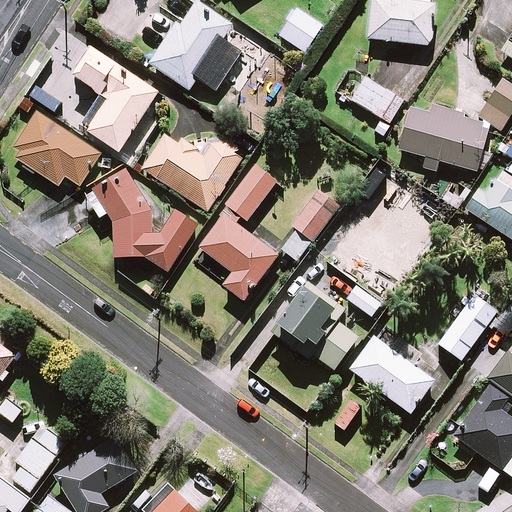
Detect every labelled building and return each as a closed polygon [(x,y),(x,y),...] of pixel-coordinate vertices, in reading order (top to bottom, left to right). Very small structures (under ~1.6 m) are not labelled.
[(429,5),(429,0),(403,0),(403,2),(381,0),(371,0),(367,40),(430,47),(434,6),(429,5)] [(218,36),(227,22),(196,2),(184,22),(179,19),(149,66),(189,92),(197,79),(217,92),(219,89),(237,100),(251,79),(233,67),(243,52),(218,36)] [(322,27),(295,10),(278,37),(305,53),(322,27)] [(511,35),(501,53),(511,60),(511,35)] [(79,127),(118,153),(121,149),(129,155),(140,139),(132,133),(157,95),(89,49),(71,76),(100,97),(79,127)] [(290,73),(273,61),(261,79),(278,90),(290,73)] [(403,102),(365,78),(351,100),(389,125),(403,102)] [(511,113),(511,87),(502,81),(479,118),(500,132),(511,113)] [(277,99),(258,85),(243,106),(262,120),(277,99)] [(489,125),(430,107),(428,115),(410,109),(397,150),(425,159),(423,169),(435,173),(439,162),(475,173),(489,125)] [(100,156),(37,113),(9,155),(58,187),(65,177),(79,187),(100,156)] [(202,159),(165,135),(142,171),(207,213),(241,160),(213,142),(202,159)] [(382,162),(374,173),(391,186),(400,175),(382,162)] [(276,183),(254,167),(224,207),(227,210),(198,249),(232,274),(222,287),(243,302),(282,250),(246,223),(276,183)] [(511,179),(499,170),(480,199),(474,196),(464,210),(511,242),(511,179)] [(160,233),(127,173),(93,192),(99,202),(99,201),(114,227),(116,259),(143,257),(167,273),(197,227),(174,212),(160,233)] [(339,207),(317,191),(291,227),(313,243),(339,207)] [(349,246),(327,229),(308,254),(330,270),(349,246)] [(346,307),(307,281),(270,334),(308,360),(311,356),(334,371),(357,337),(335,322),(346,307)] [(473,296),(470,301),(465,297),(461,304),(465,307),(438,345),(460,362),(496,312),(473,296)] [(511,332),(511,314),(506,310),(491,330),(506,341),(511,332)] [(433,382),(373,337),(349,370),(409,414),(433,382)] [(0,375),(15,356),(0,344),(0,375)] [(511,352),(508,349),(487,378),(511,397),(511,396),(511,352)] [(511,402),(487,385),(451,436),(511,478),(511,419),(504,413),(511,402)] [(21,409),(6,399),(0,407),(0,412),(13,422),(21,409)] [(66,443),(43,425),(17,461),(23,465),(13,479),(30,492),(66,443)] [(138,470),(115,435),(53,475),(77,511),(100,511),(109,506),(102,494),(138,470)] [(198,511),(168,484),(143,510),(146,511),(198,511)] [(73,511),(50,495),(36,511),(73,511)] [(0,511),(5,511),(10,505),(0,497),(0,511)]
